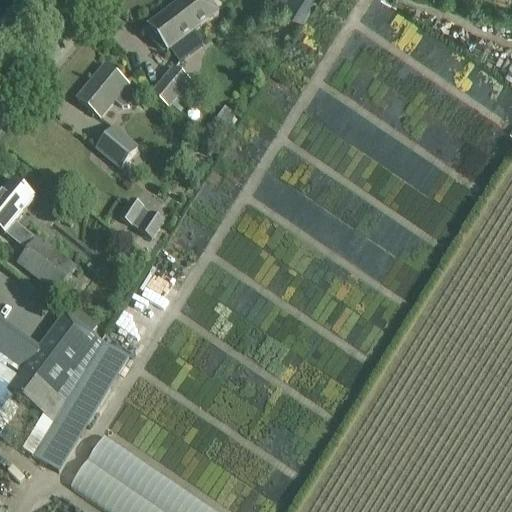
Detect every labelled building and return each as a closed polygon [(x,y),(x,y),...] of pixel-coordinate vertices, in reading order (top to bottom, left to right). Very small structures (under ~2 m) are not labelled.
[(217,13),(207,0),(177,0),(180,4),(148,28),(166,52),(217,13)] [(286,0),(283,7),(302,19),(313,0),(286,0)] [(128,87),(106,68),(78,102),(100,120),(115,103),(122,110),(128,109),(135,101),(134,95),(126,89),(128,87)] [(173,70),(152,97),(170,111),(191,84),(173,70)] [(120,171),(138,150),(114,130),(96,152),(120,171)] [(217,143),(221,137),(211,130),(206,135),(217,143)] [(36,200),(28,194),(13,181),(2,195),(3,196),(0,199),(0,233),(26,255),(17,266),(56,296),(77,269),(38,239),(36,241),(16,225),(36,200)] [(131,203),(120,220),(140,234),(153,242),(164,225),(151,217),(131,203)] [(0,356),(2,358),(23,374),(65,405),(102,344),(66,316),(40,351),(0,320),(0,356)] [(103,345),(34,458),(60,476),(129,361),(103,345)] [(65,405),(23,374),(18,381),(0,368),(0,416),(13,397),(44,419),(22,450),(31,457),(53,425),(65,405)]
